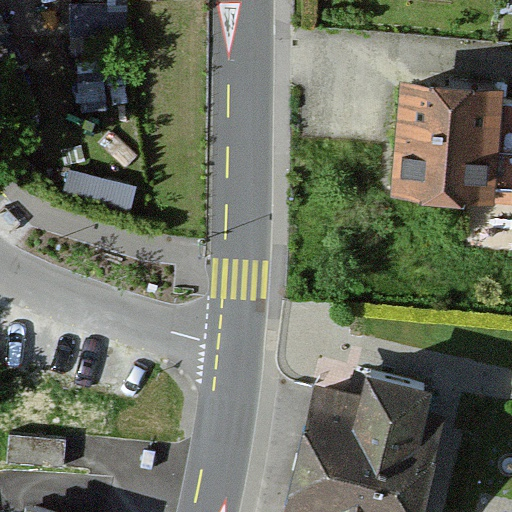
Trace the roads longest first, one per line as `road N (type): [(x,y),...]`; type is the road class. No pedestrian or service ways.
road 1 (tertiary): [(239,346),(245,0)]
road 2 (residential): [(239,346),(63,294),(0,265)]
road 3 (tertiary): [(212,511),(239,346)]
